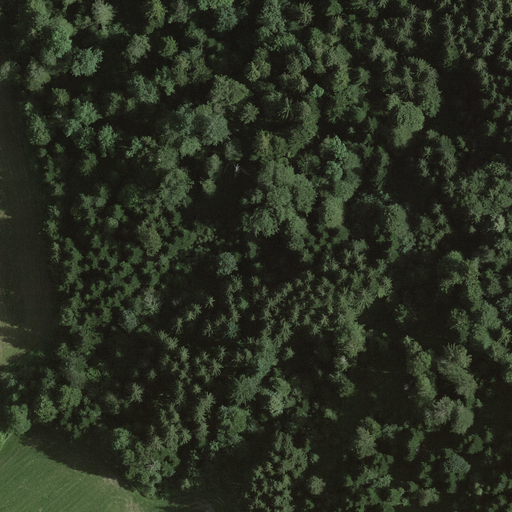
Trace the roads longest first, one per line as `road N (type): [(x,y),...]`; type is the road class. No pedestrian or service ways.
road 1 (track): [(312,0),(372,94),(379,127),(357,180),(302,232),(160,330),(123,378),(98,442)]
road 2 (track): [(511,271),(453,312),(391,373),(324,405)]
road 3 (track): [(372,94),(414,103),(511,39)]
